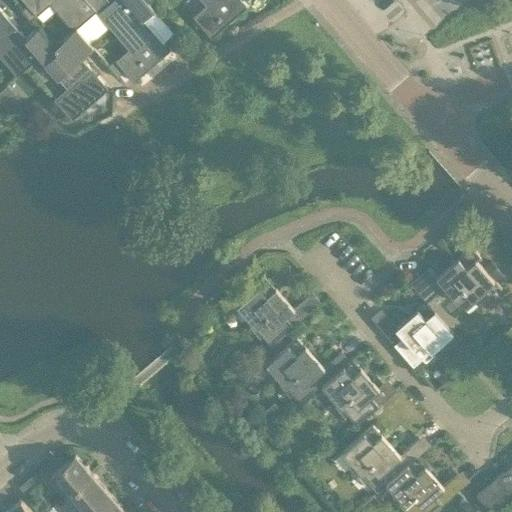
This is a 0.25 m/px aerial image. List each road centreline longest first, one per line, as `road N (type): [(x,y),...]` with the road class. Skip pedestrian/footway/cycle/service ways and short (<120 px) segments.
road 1 (residential): [(511,405),(473,441),(325,270)]
road 2 (residential): [(170,511),(106,437),(81,423),(44,430),(0,470)]
road 3 (tertiary): [(423,111),(326,0)]
road 4 (tertiary): [(511,213),(423,111)]
